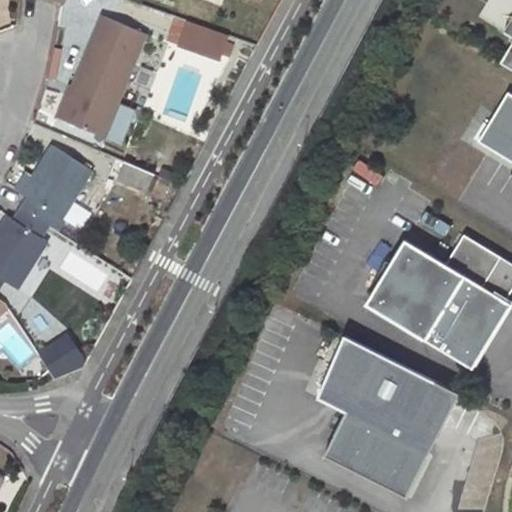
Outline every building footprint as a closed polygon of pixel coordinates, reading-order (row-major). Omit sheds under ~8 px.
[(66,94),(58,115),(107,136),(121,103),(115,101),(144,30),(104,16),(71,96),(66,94)] [(511,17),(503,32),(511,36),(511,17)] [(188,22),(182,46),(233,58),(239,34),(188,22)] [(511,40),(500,63),(511,69),(511,40)] [(511,98),(504,94),(474,144),(511,166),(511,98)] [(9,213),(0,227),(0,275),(16,287),(47,239),(42,234),(55,213),(61,216),(91,169),(54,145),(23,192),(29,196),(15,217),(9,213)] [(363,158),(354,171),(379,187),(387,175),(363,158)] [(152,192),(159,170),(126,161),(120,183),(152,192)] [(429,210),(423,221),(448,234),(454,223),(429,210)] [(440,269),(398,242),(360,308),(464,369),(503,309),(498,305),(511,283),(511,267),(460,236),(440,269)] [(74,332),(41,348),(57,378),(89,362),(74,332)] [(431,393),(437,381),(345,334),(313,395),(346,411),(324,455),(407,497),(430,452),(406,439),(431,393)]
